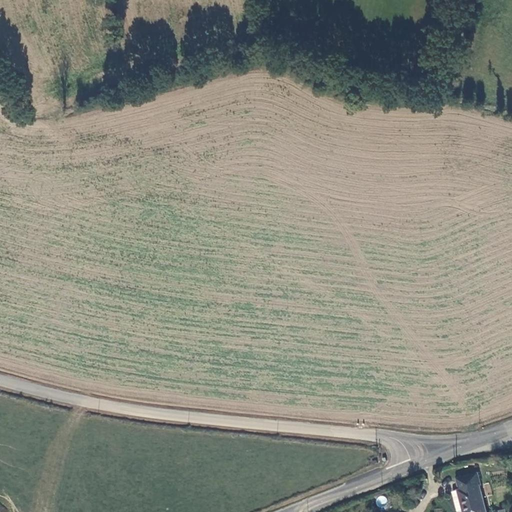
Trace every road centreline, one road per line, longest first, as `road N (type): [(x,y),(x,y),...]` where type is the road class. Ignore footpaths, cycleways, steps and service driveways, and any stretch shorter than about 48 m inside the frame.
road 1 (unclassified): [(432,457),(387,435),(108,406),(0,380)]
road 2 (tertiary): [(297,511),(432,457)]
